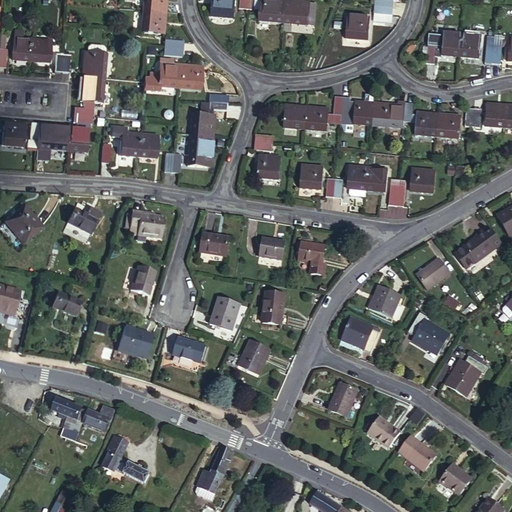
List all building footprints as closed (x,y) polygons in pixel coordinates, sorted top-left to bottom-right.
[(163,5),(163,0),(143,0),(143,12),(165,14),(166,5),(163,5)] [(212,0),(210,17),(234,19),(235,0),(212,0)] [(255,0),(247,0),(247,10),(254,11),(255,0)] [(260,0),(258,22),(284,24),(285,5),(271,4),(272,0),(265,0),(260,0)] [(375,0),(375,7),(393,8),(394,1),(381,0),(375,0)] [(285,5),(284,24),(308,26),(310,4),(300,3),(300,6),(285,5)] [(393,8),(375,7),(375,15),(392,16),(393,8)] [(165,14),(143,12),(141,34),(160,36),(162,23),(164,23),(165,14)] [(374,23),(392,24),(392,16),(375,15),(374,23)] [(357,18),(347,17),(345,39),(368,41),(370,22),(357,21),(357,18)] [(24,42),(24,40),(25,31),(15,30),(14,42),(24,42)] [(441,48),(442,36),(428,35),(427,47),(436,48),(441,48)] [(460,58),(461,36),(452,35),(452,37),(442,36),(441,48),(441,57),(460,58)] [(473,37),(461,36),(460,58),(479,60),(481,40),(473,39),(473,37)] [(31,63),(33,40),(24,40),(24,42),(14,42),(12,61),(31,63)] [(43,41),(33,40),(31,63),(50,64),(52,44),(42,43),(43,41)] [(183,43),(168,41),(165,41),(164,49),(182,51),(183,43)] [(492,65),(494,47),(487,46),(485,65),(492,65)] [(87,49),(87,54),(104,55),(104,50),(102,48),(90,47),(87,49)] [(436,48),(427,47),(426,65),(434,66),(436,48)] [(502,48),(494,47),(492,65),(500,66),(502,48)] [(181,59),(182,51),(164,49),(163,57),(181,59)] [(84,79),(105,81),(107,55),(104,55),(87,54),(84,53),(83,64),(85,64),(84,79)] [(62,74),(63,56),(56,55),(55,74),(62,74)] [(71,57),(63,56),(62,74),(69,75),(70,63),(71,57)] [(179,90),(181,67),(172,66),(172,70),(159,69),(158,88),(179,90)] [(190,68),(181,67),(179,90),(201,91),(202,71),(190,71),(190,68)] [(103,105),(105,81),(84,79),(83,93),(80,93),(80,103),(83,104),(82,107),(83,107),(83,110),(74,109),(73,117),(92,118),(93,104),(103,105)] [(228,97),(224,97),(210,96),(209,104),(228,106),(228,97)] [(307,108),(305,131),(327,133),(327,124),(340,124),(342,98),(335,98),(334,113),(334,116),(328,116),(329,113),(317,112),(317,109),(307,108)] [(342,98),(340,124),(348,125),(349,117),(354,117),(354,126),(372,127),(373,108),(365,107),(365,104),(350,103),(350,99),(342,98)] [(373,108),(372,127),(391,129),(396,129),(396,122),(397,109),(398,104),(393,103),(392,106),(383,105),(382,109),(373,108)] [(228,113),(228,106),(209,104),(202,104),(201,116),(192,115),(190,136),(213,137),(213,128),(210,128),(212,112),(228,113)] [(398,104),(397,109),(396,122),(404,122),(406,104),(398,104)] [(406,104),(404,122),(411,123),(412,116),(413,105),(406,104)] [(485,128),(504,129),(506,109),(497,109),(497,106),(487,105),(486,113),(485,128)] [(283,129),(305,131),(307,108),(298,108),(297,110),(284,110),(283,129)] [(465,128),(472,129),(474,110),(466,110),(465,120),(465,128)] [(474,110),(472,129),(480,129),(482,113),(481,111),(474,110)] [(415,136),(436,138),(439,115),(430,114),(430,118),(417,117),(416,123),(415,136)] [(439,115),(436,138),(459,140),(460,120),(449,119),(449,116),(439,115)] [(73,125),(80,125),(90,126),(91,126),(92,118),(73,117),(73,125)] [(27,152),(36,152),(37,143),(38,125),(31,125),(30,142),(28,142),(27,152)] [(46,126),(38,125),(37,143),(36,152),(35,162),(47,162),(48,150),(49,151),(51,129),(46,128),(46,126)] [(70,134),(68,152),(88,154),(90,126),(80,125),(73,125),(75,125),(79,131),(78,134),(70,134)] [(16,129),(3,128),(1,147),(24,149),(26,130),(26,127),(16,126),(16,129)] [(121,139),(121,135),(126,136),(127,129),(113,128),(112,139),(121,139)] [(49,151),(68,152),(70,134),(62,133),(62,130),(51,129),(49,151)] [(120,157),(138,158),(140,135),(130,134),(130,137),(126,136),(121,135),(121,139),(120,157)] [(140,135),(138,158),(157,160),(159,139),(151,138),(150,136),(140,135)] [(213,137),(190,136),(188,158),(208,160),(209,147),(212,147),(213,137)] [(273,145),(273,137),(256,136),(254,143),(273,145)] [(254,143),(253,151),(272,153),(273,145),(254,143)] [(101,165),(110,165),(111,147),(103,146),(101,165)] [(172,175),(174,156),(166,155),(165,174),(172,175)] [(172,175),(180,175),(182,156),(174,156),(172,175)] [(278,181),(279,175),(281,158),(271,157),(271,160),(258,159),(256,179),(278,181)] [(208,160),(188,158),(188,167),(207,169),(208,160)] [(311,167),(301,166),(299,189),(322,191),(323,171),(311,171),(311,167)] [(366,199),(366,192),(368,169),(359,168),(359,170),(349,169),(347,190),(349,190),(348,195),(350,197),(366,199)] [(465,169),(456,168),(456,178),(465,179),(465,169)] [(378,170),(368,169),(366,192),(385,193),(387,172),(378,172),(378,170)] [(422,174),(412,173),(410,192),(433,194),(435,172),(423,170),(422,174)] [(327,180),(326,198),(334,199),(335,181),(327,180)] [(335,181),(334,199),(342,200),(343,182),(335,181)] [(391,181),(388,207),(396,208),(398,182),(391,181)] [(398,182),(396,208),(404,208),(406,183),(398,182)] [(511,206),(496,216),(498,219),(511,210),(511,206)] [(24,207),(5,224),(23,245),(42,229),(24,207)] [(85,231),(91,234),(100,215),(90,209),(86,217),(73,210),(66,225),(83,234),(85,231)] [(511,210),(498,219),(510,239),(511,237),(511,210)] [(154,217),(131,214),(129,235),(162,239),(164,219),(154,217)] [(492,230),(486,235),(496,249),(502,245),(492,230)] [(477,238),(463,248),(474,264),(496,249),(486,235),(483,231),(475,236),(477,238)] [(230,239),(203,235),(200,254),(227,258),(230,239)] [(285,243),(262,239),(259,258),(282,261),(285,243)] [(325,247),(301,244),(298,261),(298,262),(312,264),(322,266),(325,247)] [(474,264),(463,248),(454,255),(465,270),(474,264)] [(438,260),(416,276),(426,291),(449,275),(438,260)] [(325,266),(312,264),(310,276),(324,278),(325,266)] [(156,273),(138,268),(131,291),(149,297),(156,273)] [(0,287),(0,309),(4,310),(3,315),(12,317),(19,292),(0,287)] [(373,299),(369,309),(391,319),(400,297),(380,288),(375,300),(373,299)] [(80,304),(57,294),(51,308),(75,318),(80,304)] [(284,297),(266,294),(263,323),(281,325),(284,297)] [(456,312),(460,304),(449,298),(444,306),(456,312)] [(240,306),(219,299),(211,325),(232,332),(240,306)] [(419,314),(408,333),(415,337),(412,342),(424,350),(425,348),(436,355),(449,335),(425,320),(426,318),(419,314)] [(351,318),(341,341),(351,346),(352,343),(364,348),(363,352),(371,354),(379,334),(371,331),(373,327),(351,318)] [(133,334),(124,330),(117,352),(130,356),(131,354),(136,355),(135,358),(146,361),(153,336),(134,330),(133,334)] [(205,347),(179,339),(174,357),(200,364),(205,347)] [(271,351),(250,342),(239,367),(259,376),(271,351)] [(453,377),(447,387),(466,398),(480,373),(483,375),(487,368),(468,357),(464,364),(460,361),(451,376),(453,377)] [(339,384),(328,411),(346,418),(356,392),(339,384)] [(0,405),(35,408),(36,393),(0,390),(0,405)] [(68,422),(65,430),(79,433),(82,424),(84,425),(88,413),(57,401),(53,413),(60,416),(69,419),(68,422)] [(101,416),(89,411),(88,413),(84,425),(107,433),(115,412),(104,408),(101,416)] [(417,428),(425,416),(417,411),(409,423),(417,428)] [(379,417),(367,433),(388,448),(400,433),(392,427),(391,428),(385,424),(386,423),(379,417)] [(410,436),(397,454),(422,473),(436,456),(426,449),(425,451),(421,448),(422,446),(410,436)] [(129,464),(130,465),(131,464),(122,459),(130,445),(117,437),(108,453),(110,455),(103,467),(115,473),(116,470),(124,474),(129,464)] [(235,454),(222,449),(211,475),(205,472),(198,488),(216,496),(235,454)] [(129,464),(124,474),(145,486),(150,476),(141,471),(143,469),(139,467),(138,469),(130,465),(129,464)] [(452,464),(438,484),(446,489),(447,487),(459,496),(472,480),(459,471),(460,469),(452,464)] [(0,502),(11,480),(0,474),(0,502)] [(216,496),(198,488),(196,493),(197,496),(213,503),(216,496)] [(64,494),(53,511),(66,511),(74,499),(64,494)] [(321,511),(340,511),(342,510),(318,494),(311,505),(321,511)] [(488,498),(477,511),(501,511),(503,509),(488,498)] [(207,505),(202,511),(221,511),(226,503),(222,501),(217,509),(207,505)]
